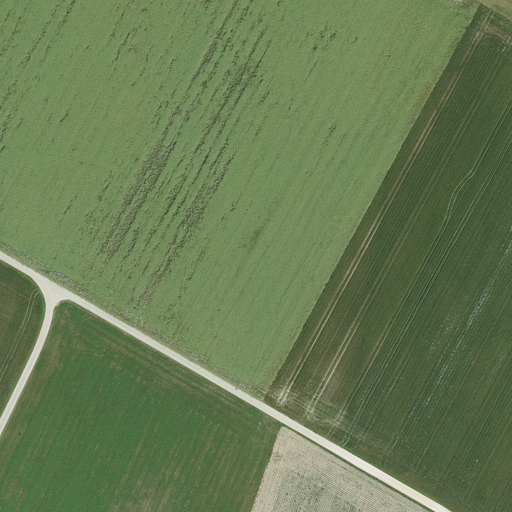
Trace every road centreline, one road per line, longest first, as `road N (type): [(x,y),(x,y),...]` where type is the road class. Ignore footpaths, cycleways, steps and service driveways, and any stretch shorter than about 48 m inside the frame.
road 1 (track): [(0,255),(325,443)]
road 2 (track): [(57,288),(0,427)]
road 3 (track): [(442,511),(325,443)]
